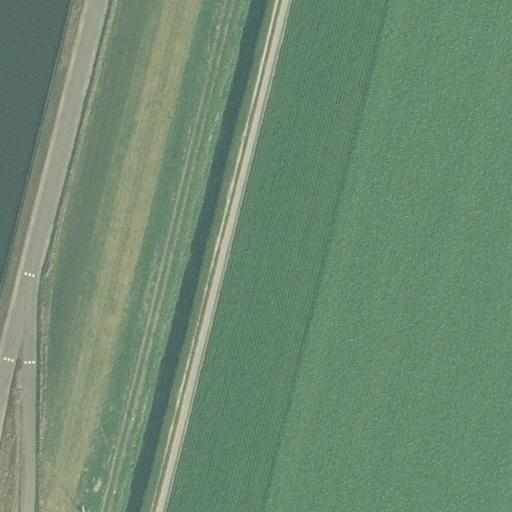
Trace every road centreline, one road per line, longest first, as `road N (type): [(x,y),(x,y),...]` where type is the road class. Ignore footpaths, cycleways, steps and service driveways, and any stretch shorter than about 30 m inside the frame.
road 1 (unclassified): [(24,301),(99,0)]
road 2 (unclassified): [(21,511),(24,301)]
